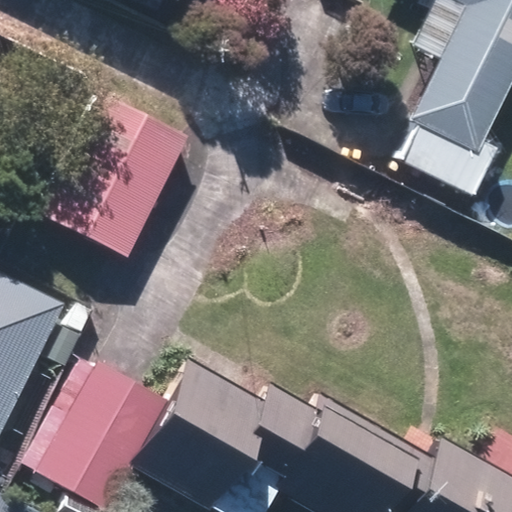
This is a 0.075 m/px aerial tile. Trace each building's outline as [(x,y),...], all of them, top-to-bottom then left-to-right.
[(511,47),(511,0),(436,0),(452,8),(396,118),(460,151),(511,47)] [(174,139),(90,97),(5,268),(89,310),(174,139)] [(0,403),(48,303),(0,280),(0,403)] [(77,343),(15,451),(97,497),(123,452),(158,389),(77,343)] [(252,387),(182,348),(158,389),(123,452),(202,497),(232,443),(262,460),(298,396),(259,374),(252,387)] [(264,477),(325,511),(359,511),(400,442),(313,392),(264,477)] [(388,511),(511,511),(511,469),(437,427),(388,511)] [(0,489),(0,511),(37,511),(38,510),(0,489)]
